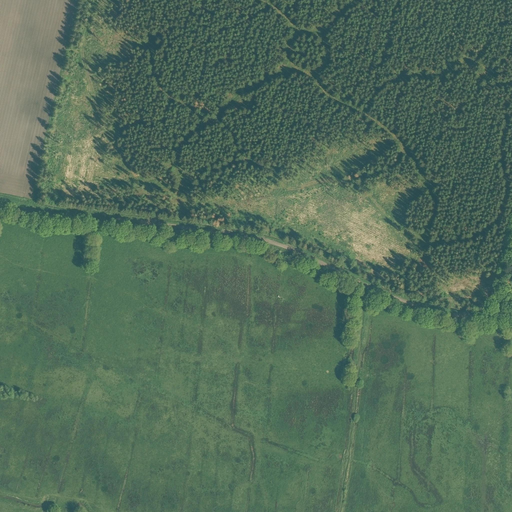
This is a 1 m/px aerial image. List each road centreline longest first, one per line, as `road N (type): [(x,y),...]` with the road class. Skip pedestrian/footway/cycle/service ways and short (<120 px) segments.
road 1 (track): [(0,206),(252,239),(371,289)]
road 2 (track): [(371,289),(448,315),(511,311)]
